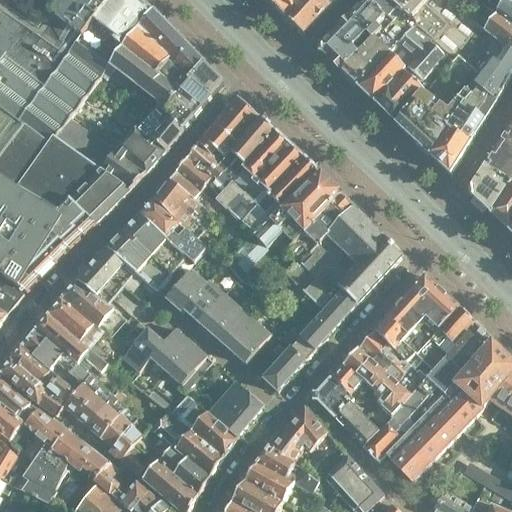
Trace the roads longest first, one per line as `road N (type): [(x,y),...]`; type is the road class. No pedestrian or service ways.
road 1 (residential): [(272,66),(239,86),(0,353)]
road 2 (residential): [(435,222),(422,254),(296,389),(203,511)]
road 3 (tertiary): [(435,222),(272,66)]
